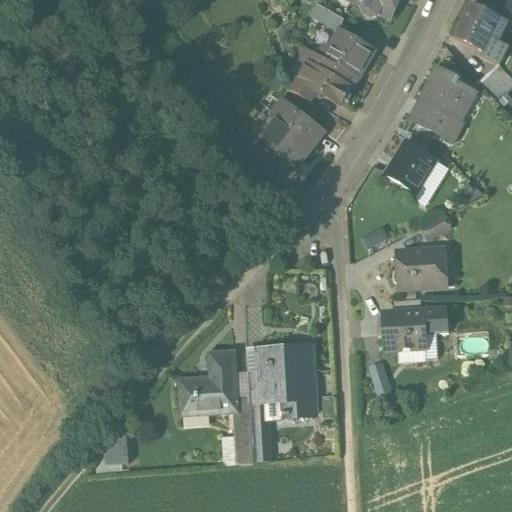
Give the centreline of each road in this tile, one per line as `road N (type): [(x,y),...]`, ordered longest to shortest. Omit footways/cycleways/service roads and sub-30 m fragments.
road 1 (track): [(46,511),(218,306)]
road 2 (residential): [(312,214),(335,252),(346,464)]
road 3 (residential): [(312,214),(374,131),(439,0)]
road 4 (residential): [(218,306),(312,214)]
